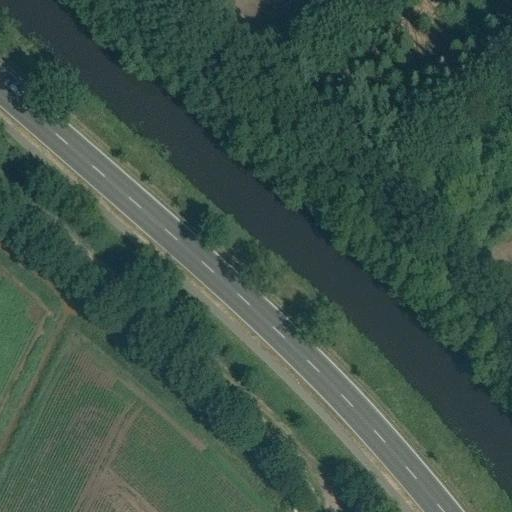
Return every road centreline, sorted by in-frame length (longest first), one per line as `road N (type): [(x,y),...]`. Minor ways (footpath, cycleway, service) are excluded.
road 1 (primary): [(0,86),(209,271),(366,424),(442,511)]
road 2 (track): [(342,511),(196,356),(0,185)]
